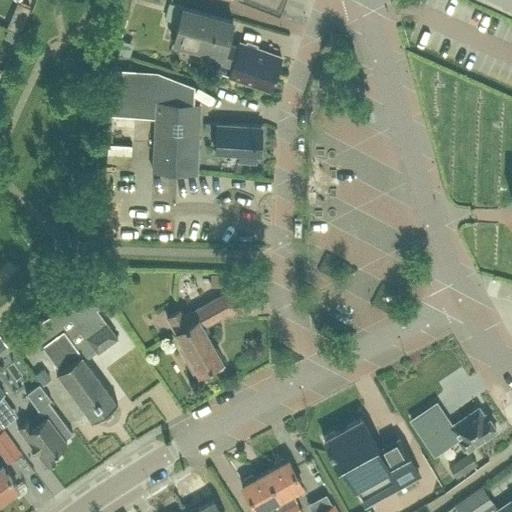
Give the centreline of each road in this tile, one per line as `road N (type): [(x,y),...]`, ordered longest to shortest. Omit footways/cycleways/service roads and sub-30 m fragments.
road 1 (unclassified): [(337,365),(280,326),(290,101),(325,0)]
road 2 (tertiary): [(468,295),(365,0)]
road 3 (unclassified): [(82,511),(170,450),(337,365)]
road 4 (unclassified): [(337,365),(468,295)]
